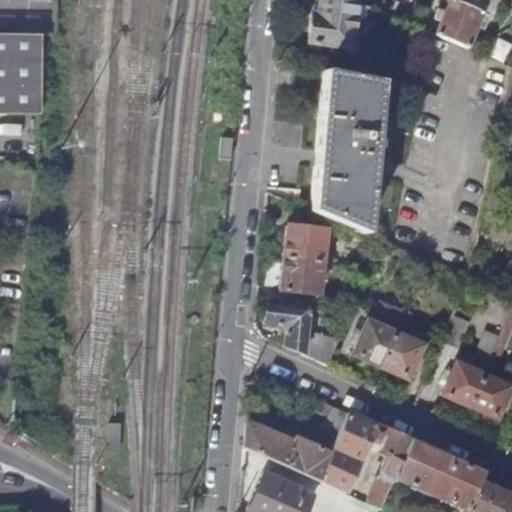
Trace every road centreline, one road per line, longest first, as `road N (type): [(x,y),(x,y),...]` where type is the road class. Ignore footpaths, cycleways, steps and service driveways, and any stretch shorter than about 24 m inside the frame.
road 1 (residential): [(259,0),(262,70),(256,133),(242,168),(231,344)]
road 2 (residential): [(511,470),(231,344)]
road 3 (residential): [(231,344),(220,511)]
